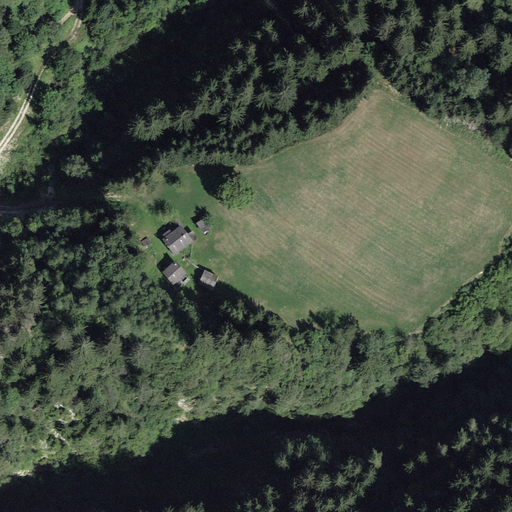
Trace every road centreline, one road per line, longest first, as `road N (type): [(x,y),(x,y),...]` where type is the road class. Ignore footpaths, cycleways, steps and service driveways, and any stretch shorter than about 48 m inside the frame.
road 1 (track): [(80,0),(72,39),(46,59),(0,152)]
road 2 (track): [(0,209),(113,196),(142,205),(154,224)]
